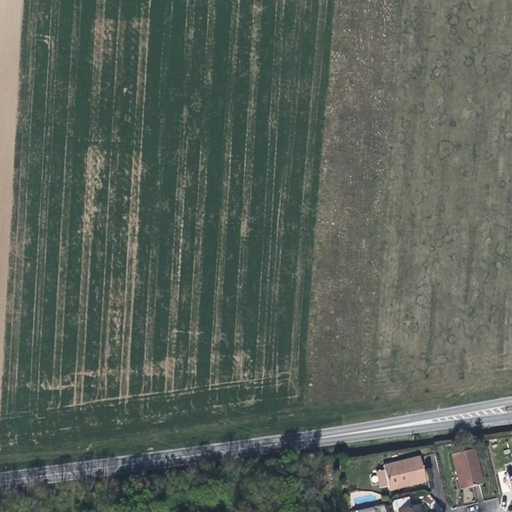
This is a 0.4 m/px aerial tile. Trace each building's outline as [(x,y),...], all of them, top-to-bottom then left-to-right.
[(454,489),(475,484),(468,449),(446,454),(454,489)] [(402,483),(403,487),(420,483),(415,458),(378,466),(382,487),(402,483)] [(506,490),(511,488),(511,469),(502,472),(506,490)] [(382,491),(403,487),(402,483),(382,487),(382,491)] [(358,509),(358,511),(388,511),(387,502),(358,509)]
